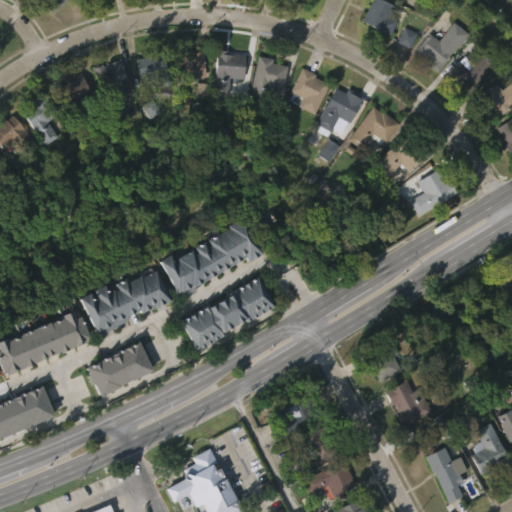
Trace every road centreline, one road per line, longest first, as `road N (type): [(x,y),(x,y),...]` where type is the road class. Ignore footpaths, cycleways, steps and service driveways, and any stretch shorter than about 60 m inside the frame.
road 1 (residential): [(0,77),(36,49),(178,19),(250,23),(320,39),(418,97),(452,129),(497,200)]
road 2 (secondary): [(0,499),(140,441),(362,313)]
road 3 (residential): [(278,273),(258,260),(0,390)]
road 4 (residential): [(317,341),(410,511)]
road 5 (secondary): [(305,318),(187,385)]
road 6 (secondary): [(113,423),(0,469)]
